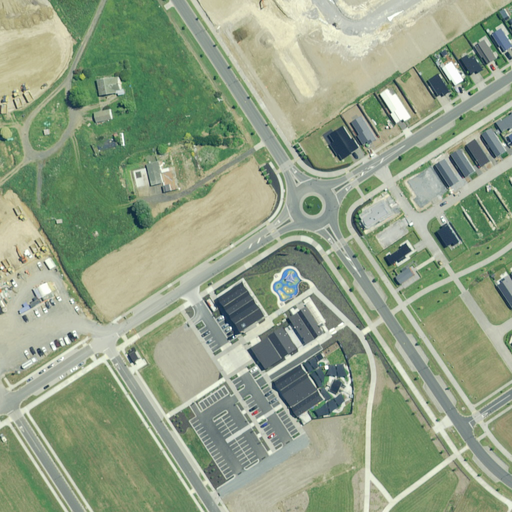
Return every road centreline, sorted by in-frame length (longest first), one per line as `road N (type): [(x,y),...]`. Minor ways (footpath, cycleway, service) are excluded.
road 1 (tertiary): [(461,427),(324,220)]
road 2 (residential): [(105,341),(296,215)]
road 3 (tertiary): [(302,189),(179,0)]
road 4 (residential): [(105,341),(215,511)]
road 5 (track): [(67,74),(63,144),(46,156),(33,152),(23,123),(56,87)]
road 6 (unknown): [(0,169),(93,321)]
road 7 (residential): [(377,164),(511,77)]
road 8 (residential): [(79,511),(8,402)]
